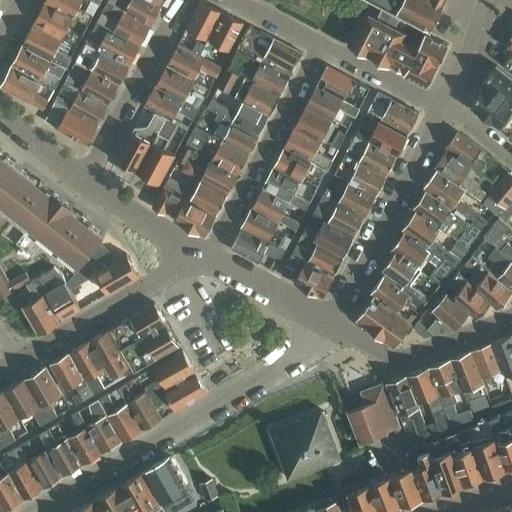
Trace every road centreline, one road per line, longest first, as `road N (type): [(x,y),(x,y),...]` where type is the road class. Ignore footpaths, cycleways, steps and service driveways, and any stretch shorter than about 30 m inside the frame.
road 1 (residential): [(35,511),(312,347),(328,329)]
road 2 (residential): [(328,329),(440,106)]
road 3 (residential): [(207,260),(323,46)]
road 4 (residential): [(186,0),(85,184)]
road 5 (residential): [(0,370),(179,273)]
road 6 (residential): [(328,329),(398,358),(511,316)]
road 7 (residential): [(207,260),(85,184)]
road 8 (residential): [(328,329),(207,260)]
road 9 (residential): [(440,106),(323,46)]
